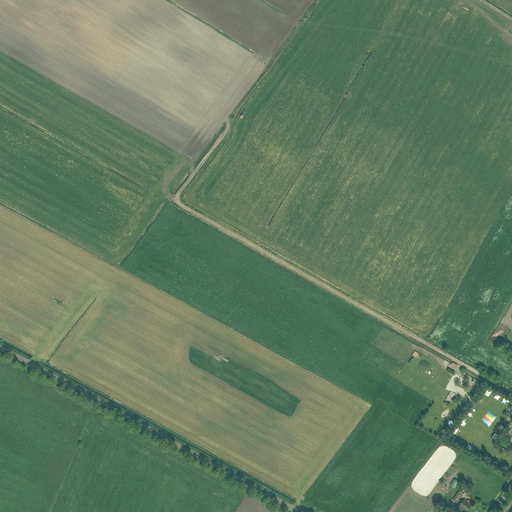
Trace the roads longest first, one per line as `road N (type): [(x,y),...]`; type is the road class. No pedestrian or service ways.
road 1 (track): [(511,391),(179,204),(178,194),(229,125),(226,113)]
road 2 (unclassified): [(294,511),(0,350)]
